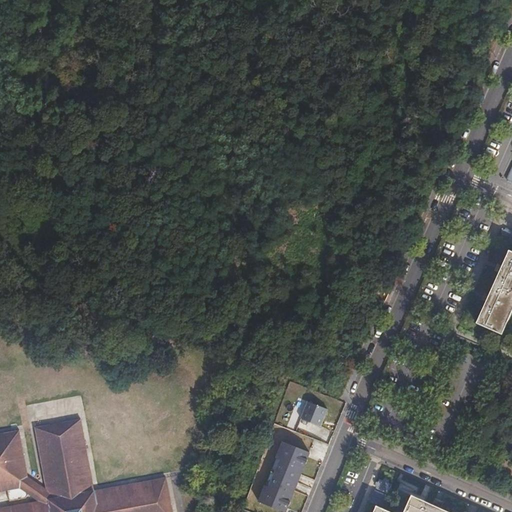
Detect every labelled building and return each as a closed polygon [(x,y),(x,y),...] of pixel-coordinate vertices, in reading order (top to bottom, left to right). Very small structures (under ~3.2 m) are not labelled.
[(511,229),(504,226),(501,227),(500,229),(502,229),(500,233),(503,235),(503,236),(511,240),(511,229)] [(511,248),(509,248),(476,319),(500,330),(511,303),(511,248)] [(325,407),(305,399),(298,416),(319,424),(325,407)] [(83,418),(37,427),(49,490),(29,476),(21,430),(0,433),(0,491),(22,488),(41,501),(0,508),(0,511),(174,511),(169,476),(96,490),(83,418)] [(310,452),(283,441),(271,472),(284,477),(298,482),(310,452)] [(233,473),(204,462),(199,475),(229,486),(233,473)] [(284,477),(271,472),(260,502),(285,511),(286,511),(298,482),(284,477)] [(448,511),(410,494),(400,511),(393,511),(374,504),(370,511),(448,511)]
